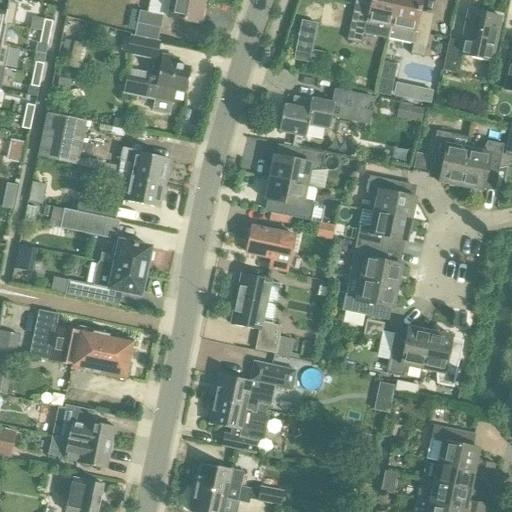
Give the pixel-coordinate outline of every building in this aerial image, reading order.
[(202,1),(199,0),(169,0),(166,18),(199,25),(202,9),(200,9),(202,1)] [(363,34),(387,39),(395,0),(369,0),(368,8),(353,5),(346,41),(360,44),(363,34)] [(395,0),(387,39),(411,45),(409,55),(424,58),(432,22),(417,19),(421,0),(395,0)] [(123,21),(159,29),(162,17),(126,9),(123,21)] [(490,62),(499,18),(469,11),(462,43),(448,40),(441,71),(457,75),(461,56),(490,62)] [(43,21),(41,32),(49,34),(51,22),(43,21)] [(49,34),(41,32),(38,44),(46,46),(49,34)] [(126,53),(155,59),(159,43),(129,37),(126,53)] [(60,54),(69,56),(72,42),(63,40),(60,54)] [(45,55),(46,46),(38,44),(36,44),(34,53),(45,55)] [(511,48),(511,49),(503,90),(511,91),(511,48)] [(176,90),(185,92),(189,69),(173,66),(175,59),(171,58),(170,58),(166,57),(165,57),(161,56),(158,70),(151,69),(147,72),(145,81),(125,77),(122,92),(173,103),(176,90)] [(34,63),(32,75),(39,77),(42,65),(34,63)] [(32,75),(29,87),(37,88),(39,77),(32,75)] [(404,85),(401,98),(429,104),(432,91),(404,85)] [(278,132),(305,137),(320,141),(323,129),(328,130),(333,104),(310,100),(310,101),(295,98),(293,108),(283,106),(278,132)] [(396,118),(420,123),(423,110),(398,105),(396,118)] [(25,106),(23,117),(31,119),(33,107),(25,106)] [(37,157),(76,166),(79,153),(90,155),(92,145),(81,143),(85,122),(46,114),(37,157)] [(23,117),(20,129),(28,131),(31,119),(23,117)] [(437,183),(459,187),(467,149),(453,147),(452,135),(435,132),(427,174),(439,176),(437,183)] [(467,149),(459,187),(481,192),(483,185),(494,188),(503,145),(486,142),(481,152),(467,149)] [(272,157),(268,178),(306,186),(309,172),(320,171),(324,155),(281,146),(279,158),(272,157)] [(122,150),(117,175),(163,185),(164,185),(163,183),(166,181),(168,173),(165,169),(167,160),(122,150)] [(414,167),(424,169),(426,157),(416,155),(414,167)] [(163,185),(117,175),(111,204),(123,207),(124,202),(157,209),(159,199),(162,197),(164,189),(162,186),(163,185)] [(375,199),(372,213),(410,221),(415,199),(408,197),(411,186),(368,177),(365,193),(375,199)] [(306,186),(268,178),(264,200),(270,202),(268,213),(310,222),(313,205),(303,200),(306,186)] [(63,209),(63,210),(106,219),(106,218),(108,207),(61,197),(58,208),(63,209)] [(11,211),(12,204),(2,202),(1,209),(11,211)] [(106,219),(63,210),(59,229),(109,239),(110,235),(115,236),(119,221),(106,218),(106,219)] [(358,228),(355,244),(397,253),(399,241),(406,242),(410,221),(372,213),(369,227),(358,228)] [(290,224),(291,218),(270,214),(269,220),(290,224)] [(268,270),(286,273),(292,245),(279,243),(281,234),(251,228),(245,253),(270,259),(268,270)] [(101,253),(98,264),(144,273),(146,262),(149,261),(151,252),(149,250),(149,248),(114,240),(111,256),(101,253)] [(361,266),(359,280),(396,288),(401,266),(394,265),(397,253),(355,244),(351,261),(361,266)] [(144,273),(98,264),(97,263),(92,286),(67,281),(64,295),(118,306),(121,292),(139,296),(140,294),(142,293),(144,284),(142,282),(144,273)] [(241,275),(235,301),(264,307),(270,281),(241,275)] [(396,288),(359,280),(348,278),(341,311),(383,320),(385,308),(392,310),(396,288)] [(264,307),(235,301),(230,325),(258,331),(254,350),(275,355),(279,336),(281,327),(261,323),(264,307)] [(70,369),(124,380),(132,341),(103,335),(104,332),(78,327),(77,332),(55,327),(57,315),(38,311),(28,357),(70,366),(70,369)] [(407,367),(421,370),(429,332),(407,328),(406,334),(394,332),(385,374),(402,377),(407,367)] [(0,332),(0,393),(5,395),(18,336),(0,332)] [(429,332),(421,370),(435,373),(436,385),(452,388),(461,346),(449,343),(451,337),(429,332)] [(279,336),(275,355),(289,358),(293,339),(279,336)] [(214,398),(214,401),(244,408),(243,413),(254,417),(255,415),(269,418),(270,413),(286,416),(288,407),(272,404),(271,406),(259,404),(261,395),(272,397),(274,387),(291,391),(295,371),(253,363),(250,377),(250,381),(249,381),(249,382),(219,376),(217,387),(214,388),(212,396),(214,398)] [(396,382),(394,392),(415,396),(417,387),(396,382)] [(244,408),(214,401),(213,403),(211,404),(209,412),(211,413),(209,425),(246,433),(247,429),(251,430),(254,417),(243,413),(244,408)] [(63,411),(64,409),(38,404),(35,418),(61,423),(62,420),(61,420),(63,411)] [(53,426),(51,438),(109,450),(114,428),(85,422),(84,425),(70,422),(69,429),(53,426)] [(432,427),(425,460),(491,474),(493,466),(475,462),(478,450),(471,448),(473,436),(432,427)] [(0,456),(8,458),(14,433),(0,430),(0,456)] [(232,450),(254,455),(257,441),(235,436),(232,450)] [(109,450),(51,438),(47,455),(77,462),(76,464),(105,470),(109,450)] [(425,460),(421,480),(469,490),(472,479),(489,483),(491,474),(425,460)] [(195,478),(193,489),(226,496),(225,500),(234,502),(237,502),(246,504),(247,498),(269,502),(279,504),(282,491),(258,486),(249,489),(238,486),(241,473),(200,464),(197,477),(195,478)] [(71,479),(64,511),(96,511),(102,485),(90,483),(90,481),(88,481),(88,482),(71,479)] [(421,480),(416,500),(472,511),(483,511),(484,505),(467,502),(469,490),(421,480)] [(226,496),(193,489),(191,499),(192,500),(189,511),(231,511),(232,511),(234,502),(225,500),(226,496)] [(412,511),(472,511),(416,500),(415,500),(412,511)]
